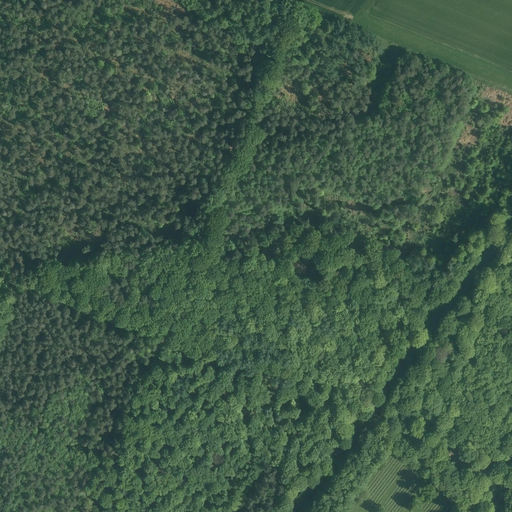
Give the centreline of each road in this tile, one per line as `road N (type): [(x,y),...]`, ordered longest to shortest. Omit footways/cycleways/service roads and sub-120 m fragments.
road 1 (track): [(283,0),(288,5),(156,335)]
road 2 (secondary): [(294,511),(511,224)]
road 3 (track): [(358,416),(156,335)]
road 4 (track): [(156,335),(81,511)]
road 5 (track): [(156,335),(0,272)]
road 6 (track): [(221,166),(359,111)]
road 7 (track): [(130,395),(167,421),(192,456),(205,511)]
road 8 (track): [(511,474),(388,427)]
